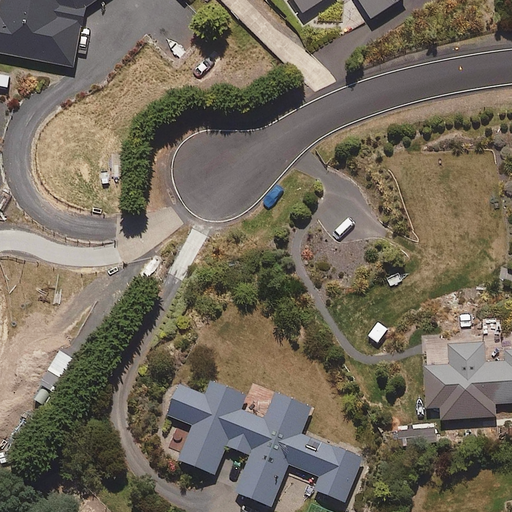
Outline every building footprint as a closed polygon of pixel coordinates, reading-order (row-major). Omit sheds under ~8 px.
[(86,7),(95,0),(2,0),(0,11),(0,51),(74,66),(86,7)] [(298,0),(304,9),(318,0),(363,0),(373,15),(397,0),(298,0)] [(202,76),(223,54),(214,45),(193,67),(202,76)] [(0,86),(7,88),(10,75),(0,72),(0,86)] [(88,338),(101,317),(89,309),(75,330),(88,338)] [(354,338),(352,338),(348,338),(346,339),(344,340),(342,342),(341,343),(340,345),(339,347),(339,349),(339,352),(339,354),(340,356),(341,358),(343,359),(345,361),(346,362),(348,362),(351,363),(353,362),(355,362),(357,361),(359,360),(360,359),(362,357),(363,355),(363,353),(364,351),(364,349),(363,346),(362,344),(361,343),(360,341),(358,340),(356,339),(354,338)] [(511,401),(511,348),(504,349),(505,359),(486,360),(484,339),(453,341),(454,360),(426,362),(429,407),(441,406),(442,419),(498,415),(497,402),(511,401)] [(56,384),(68,367),(58,360),(46,377),(56,384)] [(241,408),(246,394),(211,380),(206,395),(179,384),(167,414),(193,424),(179,459),(216,473),(227,444),(251,454),(237,491),(272,505),(289,463),(322,476),(316,491),(345,503),(363,457),(302,432),(313,406),(278,392),(267,419),(241,408)]
